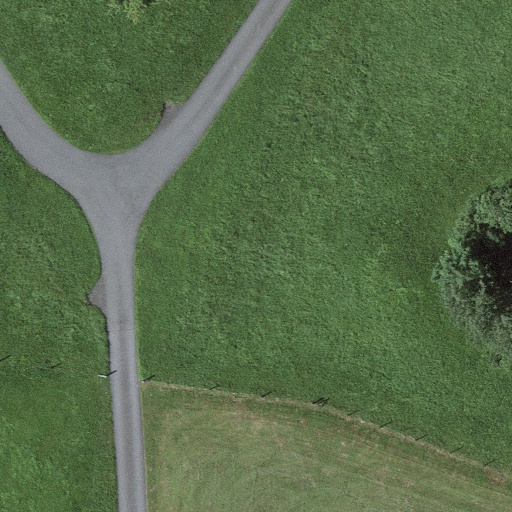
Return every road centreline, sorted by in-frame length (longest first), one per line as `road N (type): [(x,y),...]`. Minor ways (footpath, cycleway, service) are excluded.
road 1 (track): [(137,511),(120,240),(105,187),(32,142),(0,93)]
road 2 (track): [(277,0),(163,160),(105,187)]
